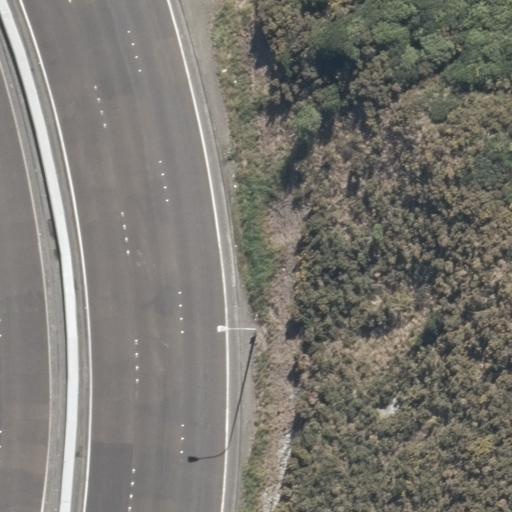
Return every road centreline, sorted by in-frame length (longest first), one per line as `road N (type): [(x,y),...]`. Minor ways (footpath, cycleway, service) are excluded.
road 1 (secondary): [(93,0),(135,164),(157,297),(160,434),(151,511)]
road 2 (secondary): [(0,447),(0,322)]
